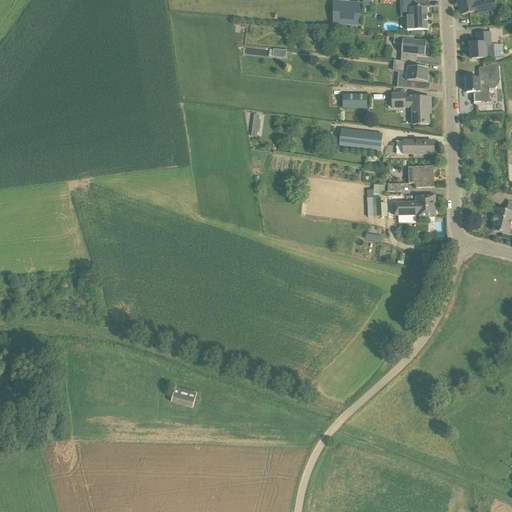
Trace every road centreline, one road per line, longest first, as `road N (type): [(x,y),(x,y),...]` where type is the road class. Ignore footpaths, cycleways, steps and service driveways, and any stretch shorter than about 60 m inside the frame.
road 1 (unclassified): [(296,511),(332,427),(420,345),(452,280),(457,241)]
road 2 (residential): [(457,241),(446,0)]
